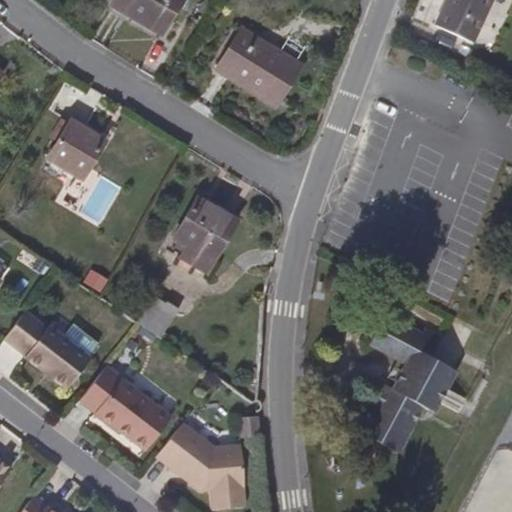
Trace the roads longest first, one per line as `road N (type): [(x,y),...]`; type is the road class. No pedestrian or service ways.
road 1 (residential): [(313,199),(77,55),(7,0)]
road 2 (residential): [(313,199),(287,302),(283,405),(292,511)]
road 3 (residential): [(381,0),(313,199)]
road 4 (residential): [(144,511),(0,400)]
road 5 (unknown): [(361,53),(511,135)]
